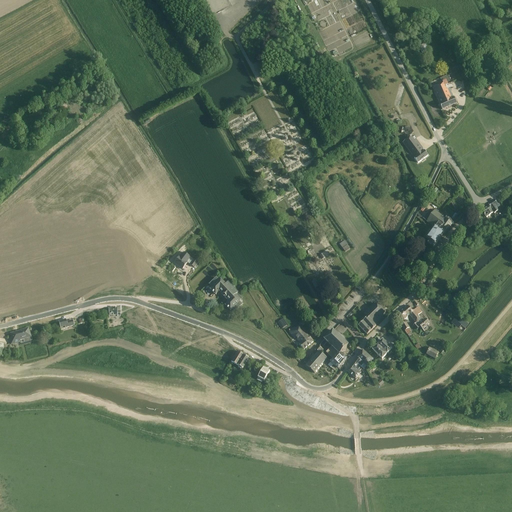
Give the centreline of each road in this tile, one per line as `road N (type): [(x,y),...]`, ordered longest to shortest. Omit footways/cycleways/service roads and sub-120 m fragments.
road 1 (unclassified): [(0,326),(113,298),(136,301),(238,339),(313,389),(334,383),(364,343)]
road 2 (track): [(328,388),(357,401),(418,392),(453,370),(511,303)]
road 3 (unclassified): [(341,318),(384,265),(445,152)]
road 4 (unclassified): [(364,343),(425,280),(478,203)]
road 5 (unclassified): [(445,152),(367,0)]
road 6 (track): [(317,389),(355,419),(368,511)]
